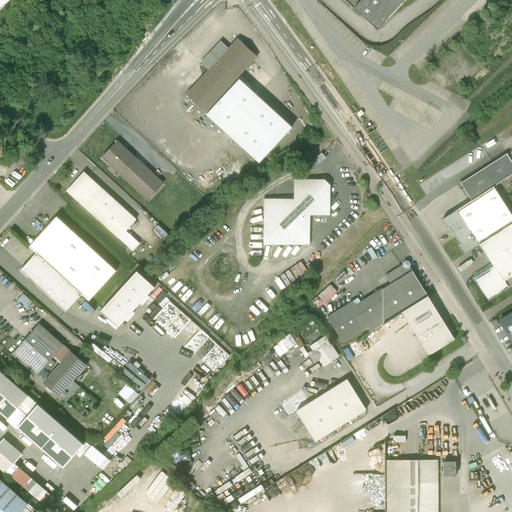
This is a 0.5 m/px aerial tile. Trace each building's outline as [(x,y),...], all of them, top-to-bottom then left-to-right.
[(344,0),(354,9),(355,9),(377,30),(404,0),(344,0)] [(199,62),(208,70),(186,94),(207,113),(206,114),(259,163),(292,127),(239,78),(259,57),(237,37),(233,42),(228,47),(220,40),(199,62)] [(163,184),(117,141),(100,159),(146,202),(163,184)] [(511,223),(511,216),(493,187),(511,174),(511,162),(506,154),(492,163),(460,183),(471,201),(441,220),(446,228),(448,227),(453,235),(459,245),(458,246),(463,254),(478,245),(511,223)] [(136,220),(83,172),(65,191),(131,252),(139,244),(126,231),(136,220)] [(294,179),(294,199),(264,199),(264,245),(310,246),(310,216),(330,216),(330,185),(327,182),(325,179),(294,179)] [(116,271),(56,217),(29,247),(36,253),(81,294),(89,301),(116,271)] [(511,223),(478,245),(493,267),(474,279),(488,302),(508,289),(504,281),(506,280),(511,276),(511,223)] [(81,294),(36,253),(19,271),(65,313),(81,294)] [(401,266),(385,276),(391,285),(355,305),(353,301),(327,318),(342,343),(368,328),(371,332),(402,313),(428,296),(410,268),(411,264),(409,261),(406,261),(403,262),(403,265),(401,266)] [(114,296),(140,267),(136,263),(110,292),(114,296)] [(155,288),(137,272),(100,312),(118,328),(155,288)] [(428,296),(402,313),(413,331),(429,356),(455,340),(449,330),(440,314),(428,296)] [(511,312),(498,321),(511,343),(511,312)] [(78,360),(39,326),(34,332),(13,356),(36,375),(52,357),(61,364),(43,384),(51,390),(58,397),(65,403),(79,387),(72,381),(85,366),(78,360)] [(316,362),(321,359),(324,365),(341,356),(329,334),(311,343),(314,349),(310,351),(316,362)] [(349,361),(364,352),(358,342),(343,351),(349,361)] [(52,359),(38,376),(44,380),(58,364),(52,359)] [(82,446),(0,373),(0,413),(62,468),(71,459),(82,446)] [(350,379),(296,412),(316,445),(370,412),(350,379)] [(128,383),(119,392),(131,403),(139,393),(128,383)] [(0,467),(6,473),(24,453),(6,436),(0,442),(0,467)] [(459,474),(459,459),(445,459),(444,474),(459,474)] [(438,511),(438,460),(387,460),(387,511),(438,511)] [(147,464),(134,479),(144,487),(157,473),(147,464)] [(0,511),(21,511),(27,506),(0,481),(0,511)]
